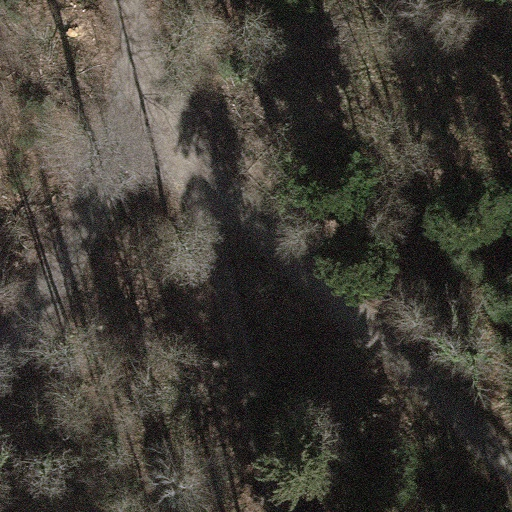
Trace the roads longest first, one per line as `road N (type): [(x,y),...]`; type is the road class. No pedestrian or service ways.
road 1 (track): [(511,475),(382,362),(160,105)]
road 2 (track): [(266,511),(160,105)]
road 3 (track): [(160,105),(0,360)]
